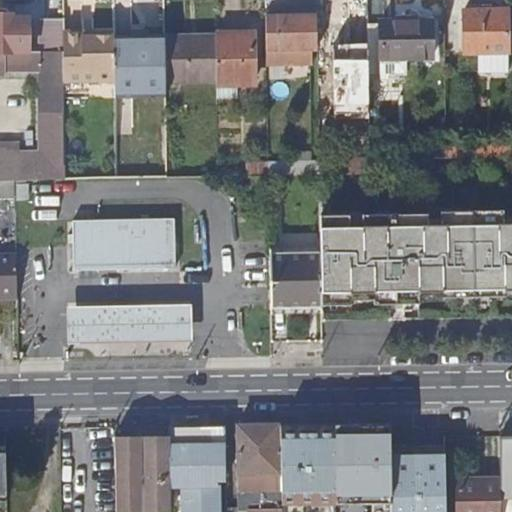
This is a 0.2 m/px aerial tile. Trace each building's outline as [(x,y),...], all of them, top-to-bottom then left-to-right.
[(0,143),(0,179),(17,180),(27,179),(67,179),(66,82),(66,32),(66,19),(66,18),(44,19),(44,50),(29,50),(29,17),(12,17),(12,12),(9,12),(7,8),(0,8),(0,74),(7,74),(8,69),(43,68),(44,153),(17,153),(17,143),(0,143)] [(509,50),(509,8),(466,8),(466,50),(509,50)] [(268,11),(268,58),(300,57),(300,41),(318,40),(318,15),(285,15),(285,10),(268,11)] [(434,53),(433,10),(389,10),(390,52),(434,53)] [(365,30),(365,14),(322,14),(323,31),(365,30)] [(117,96),(168,95),(167,83),(167,41),(167,35),(151,35),(151,30),(134,30),(134,35),(117,36),(117,81),(117,96)] [(66,32),(66,82),(117,81),(117,36),(85,36),(85,31),(66,32)] [(218,83),(218,84),(256,83),(256,35),(217,36),(218,83)] [(218,83),(217,36),(198,36),(198,40),(167,41),(167,83),(218,83)] [(319,56),(318,40),(300,41),(300,57),(319,56)] [(511,156),(511,142),(490,143),(490,157),(511,156)] [(415,171),(448,171),(447,155),(415,156),(415,171)] [(352,217),(352,212),(324,213),(325,251),(325,301),(354,300),(354,295),(377,295),(377,300),(422,299),(422,297),(422,286),(445,286),(445,293),(461,293),(492,292),(508,292),(508,285),(511,284),(511,213),(506,214),(506,207),(476,208),(475,170),(448,171),(415,171),(415,192),(448,191),(449,208),(443,208),(443,215),(431,216),(431,211),(364,212),(365,217),(352,217)] [(0,179),(0,195),(17,195),(17,180),(0,179)] [(17,195),(17,197),(27,197),(27,179),(17,180),(17,195)] [(267,206),(266,180),(242,180),(242,206),(267,206)] [(175,220),(168,220),(95,222),(95,273),(135,272),(169,271),(176,271),(175,220)] [(73,273),(95,273),(95,222),(72,223),(73,273)] [(273,252),(273,302),(325,301),(325,251),(273,252)] [(0,299),(19,299),(18,255),(0,255),(0,299)] [(511,295),(511,284),(508,285),(508,292),(492,292),(492,295),(511,295)] [(445,293),(445,286),(422,286),(422,297),(461,296),(461,293),(445,293)] [(171,304),(71,306),(68,306),(69,344),(71,344),(172,342),(194,342),(193,304),(171,304)] [(390,447),(389,421),(335,421),(335,424),(335,501),(391,500),(390,447)] [(335,424),(280,425),(280,471),(281,511),(335,511),(335,501),(335,424)] [(280,425),(238,425),(239,492),(259,491),(260,484),(267,484),(267,471),(280,471),(280,425)] [(225,426),(169,427),(169,436),(170,449),(183,449),(183,482),(194,482),(194,511),(216,511),(217,482),(223,482),(223,450),(225,449),(225,426)] [(115,437),(116,511),(170,511),(170,449),(169,436),(115,437)] [(511,437),(498,438),(499,475),(499,496),(511,496),(511,437)] [(444,511),(443,446),(405,447),(390,447),(391,500),(390,511),(444,511)] [(499,511),(499,496),(499,475),(456,476),(456,511),(499,511)]
